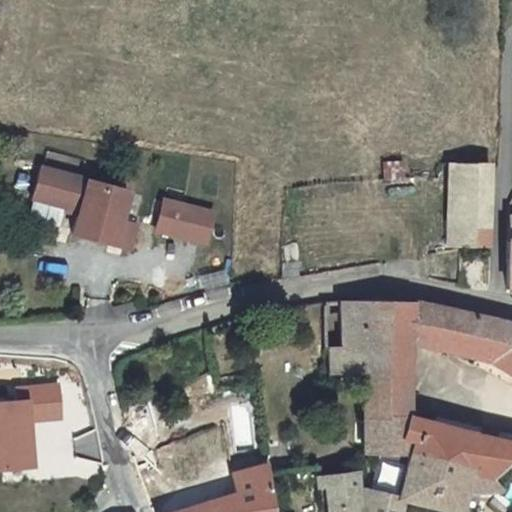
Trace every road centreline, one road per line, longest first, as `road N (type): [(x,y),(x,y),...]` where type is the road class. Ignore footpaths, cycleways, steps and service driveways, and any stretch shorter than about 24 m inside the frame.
road 1 (residential): [(511,307),(400,276),(249,298),(88,343)]
road 2 (track): [(494,303),(511,45)]
road 3 (residential): [(118,475),(88,343)]
